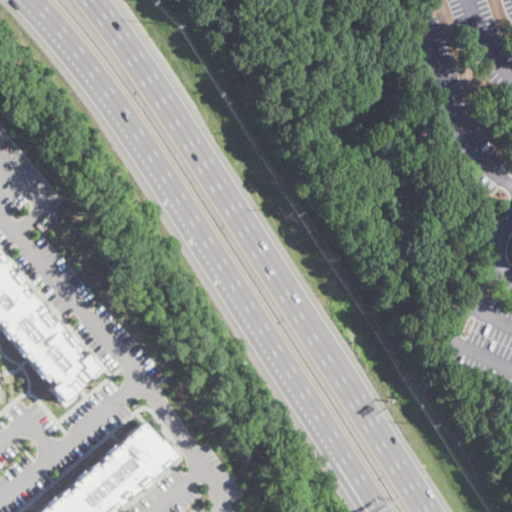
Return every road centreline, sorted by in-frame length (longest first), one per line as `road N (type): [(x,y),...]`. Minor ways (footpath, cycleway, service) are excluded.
road 1 (motorway): [(34,0),(115,98),(381,511)]
road 2 (motorway): [(429,511),(93,0)]
road 3 (residential): [(0,497),(143,379),(0,208)]
